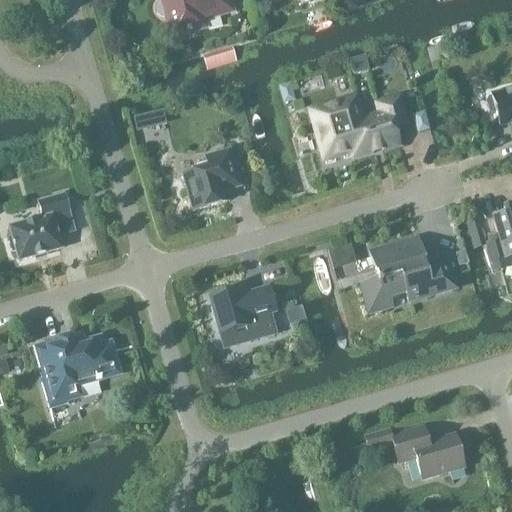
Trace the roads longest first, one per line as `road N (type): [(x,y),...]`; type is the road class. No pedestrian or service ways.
road 1 (residential): [(144,272),(448,186)]
road 2 (residential): [(200,448),(486,368)]
road 3 (residential): [(144,272),(87,65)]
road 4 (residential): [(200,448),(144,272)]
road 5 (residential): [(0,312),(144,272)]
